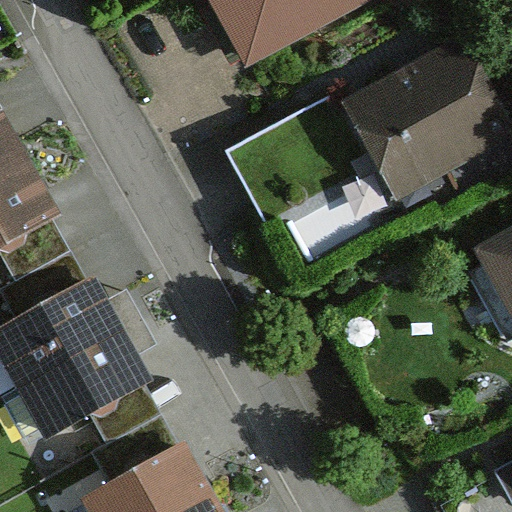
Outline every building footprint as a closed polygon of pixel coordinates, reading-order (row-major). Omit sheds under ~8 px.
[(203,0),(241,72),(381,0),(203,0)] [(332,112),(388,214),(511,146),(511,136),(461,42),(332,112)] [(0,188),(26,175),(0,128),(0,188)] [(0,249),(51,222),(26,175),(0,188),(0,249)] [(511,349),(511,232),(464,257),(511,349)] [(119,340),(93,292),(0,341),(0,342),(26,391),(119,340)] [(145,389),(119,340),(26,391),(52,439),(145,389)] [(200,511),(207,508),(181,461),(91,510),(92,511),(200,511)]
